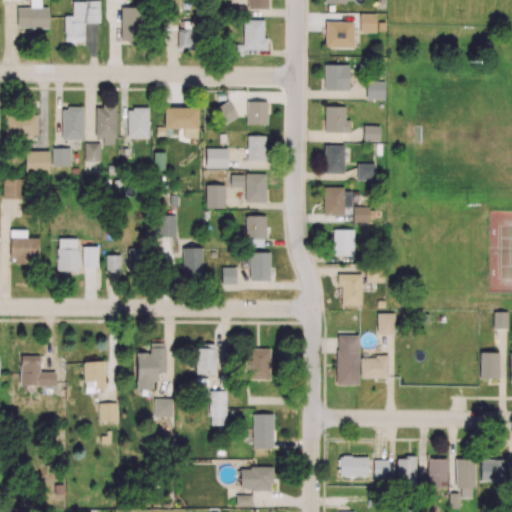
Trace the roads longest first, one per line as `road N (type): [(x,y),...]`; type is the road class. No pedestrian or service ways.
road 1 (residential): [(311,511),(311,285),(295,211),(297,0)]
road 2 (residential): [(312,309),(0,306)]
road 3 (residential): [(297,77),(0,74)]
road 4 (residential): [(511,420),(312,418)]
